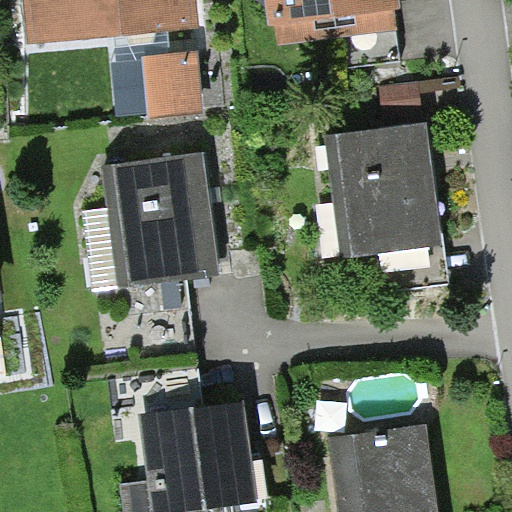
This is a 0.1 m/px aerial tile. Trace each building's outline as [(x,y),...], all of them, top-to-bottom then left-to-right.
[(25,0),(30,43),(197,29),(194,0),(25,0)] [(265,0),(269,29),(275,28),(277,47),(395,32),(393,15),(402,13),(400,0),(265,0)] [(196,56),(144,62),(152,124),(204,117),(196,56)] [(332,138),(348,259),(384,255),(389,292),(455,283),(435,125),(332,138)] [(116,168),(132,287),(222,275),(206,155),(116,168)] [(131,489),(133,511),(201,511),(201,507),(263,500),(251,401),(152,412),(161,486),(131,489)] [(442,511),(430,426),(333,440),(343,511),(442,511)]
